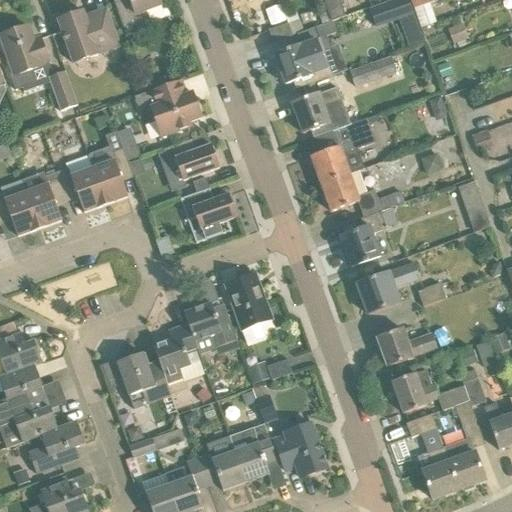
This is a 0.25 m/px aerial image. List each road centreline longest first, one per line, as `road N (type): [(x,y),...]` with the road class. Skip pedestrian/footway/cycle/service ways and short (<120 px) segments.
road 1 (residential): [(135,511),(79,356),(86,342),(128,323),(158,284)]
road 2 (residential): [(383,491),(291,238)]
road 3 (residential): [(291,238),(211,0)]
road 4 (residential): [(158,284),(141,248),(124,238),(0,282)]
road 5 (residential): [(158,284),(291,238)]
